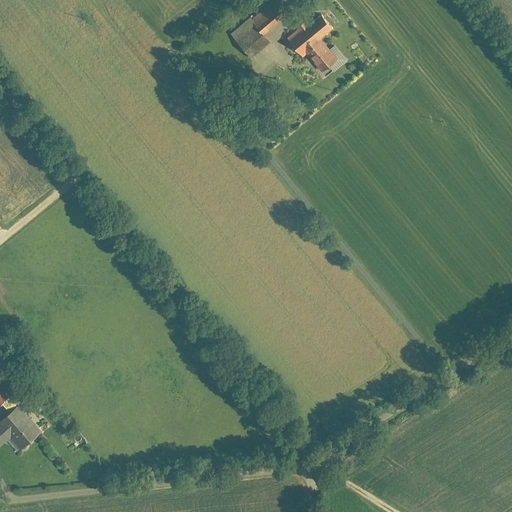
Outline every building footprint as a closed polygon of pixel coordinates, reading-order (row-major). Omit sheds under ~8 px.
[(274,48),(264,35),(293,13),(282,0),(279,0),(233,35),(254,62),(274,48)] [(325,17),(295,41),(308,56),(324,76),(346,58),(330,39),(338,33),(325,17)] [(6,321),(0,326),(0,340),(9,351),(23,338),(6,321)] [(0,372),(0,399),(13,389),(0,372)] [(23,408),(6,423),(26,447),(44,433),(23,408)]
